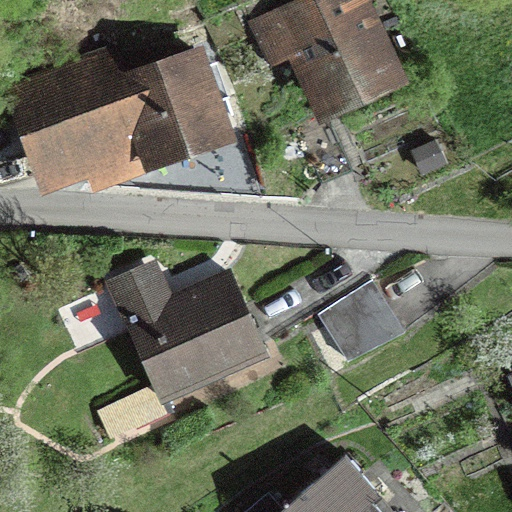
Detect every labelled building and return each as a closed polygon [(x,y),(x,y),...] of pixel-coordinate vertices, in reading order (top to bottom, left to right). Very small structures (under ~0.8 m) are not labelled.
[(341,0),(304,0),(244,29),(262,67),(298,50),(322,100),(377,74),(341,0)] [(220,138),(202,77),(128,98),(120,68),(0,102),(0,176),(144,159),(220,138)] [(333,117),(302,129),(323,180),(353,168),(333,117)] [(245,357),(212,278),(128,313),(161,392),(245,357)] [(378,339),(365,298),(299,327),(330,369),(378,339)] [(274,511),(355,511),(367,502),(377,494),(362,476),(344,455),(274,511)] [(355,511),(375,511),(367,502),(355,511)]
